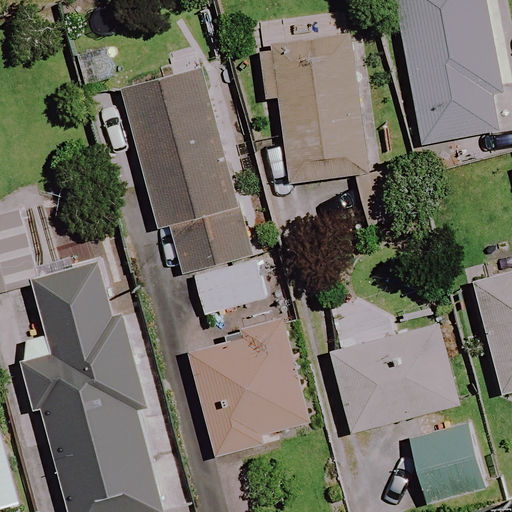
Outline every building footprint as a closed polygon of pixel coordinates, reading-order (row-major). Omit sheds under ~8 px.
[(476,39),(469,0),(395,0),(422,145),(509,130),(492,36),(476,39)] [(369,176),(350,36),(261,49),(269,103),(280,101),(291,186),(369,176)] [(263,302),(202,74),(122,95),(159,231),(169,228),(182,278),(192,275),(204,318),(263,302)] [(153,427),(121,314),(107,317),(91,258),(42,271),(22,200),(0,206),(0,295),(33,286),(53,359),(27,366),(67,511),(161,511),(139,431),(153,427)] [(511,396),(511,276),(475,285),(502,399),(511,396)] [(308,423),(281,321),(243,331),(188,345),(217,458),(264,445),(261,436),(308,423)] [(462,407),(442,326),(332,354),(353,435),(462,407)] [(476,425),(408,441),(423,504),(491,489),(476,425)] [(0,511),(19,507),(0,430),(0,511)]
